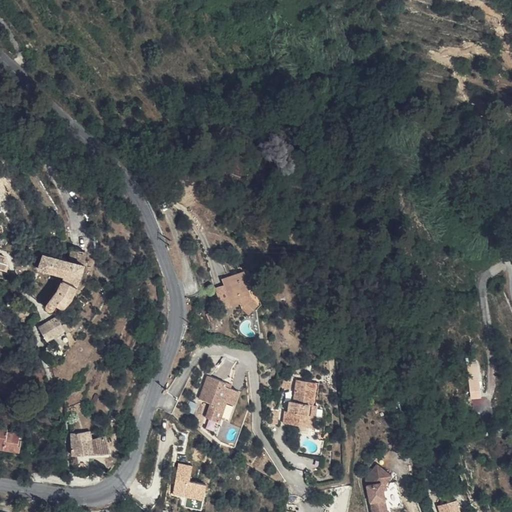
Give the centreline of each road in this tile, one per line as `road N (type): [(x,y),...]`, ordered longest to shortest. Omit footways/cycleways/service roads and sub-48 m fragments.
road 1 (tertiary): [(0,60),(118,173),(155,239),(177,308),(118,483),(85,494),(0,483)]
road 2 (unknown): [(152,398),(175,391),(205,348),(245,358),(256,428),(299,482)]
